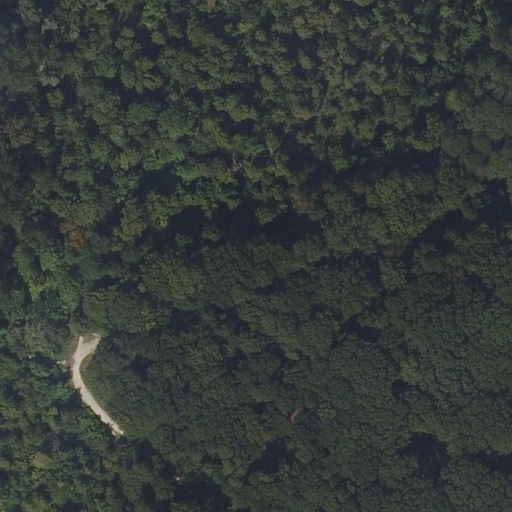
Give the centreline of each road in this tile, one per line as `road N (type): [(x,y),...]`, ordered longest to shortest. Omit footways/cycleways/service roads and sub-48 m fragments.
road 1 (track): [(511,20),(433,149),(385,191),(335,216),(119,275),(95,297),(73,364)]
road 2 (track): [(73,364),(275,277),(511,205)]
